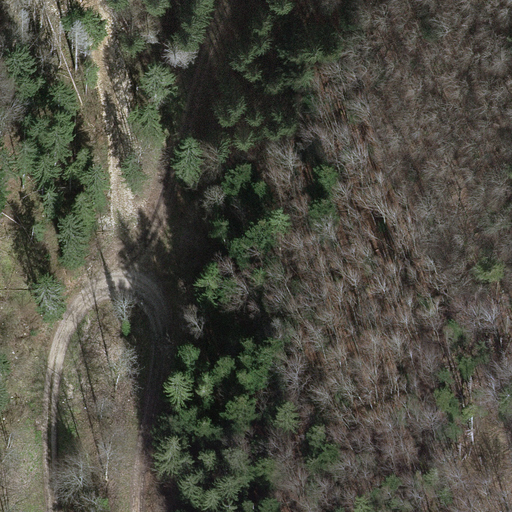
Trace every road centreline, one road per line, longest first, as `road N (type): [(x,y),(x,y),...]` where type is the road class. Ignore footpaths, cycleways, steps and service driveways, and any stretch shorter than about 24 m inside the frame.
road 1 (track): [(234,0),(131,278)]
road 2 (track): [(45,511),(46,396),(55,352),(87,292),(131,278)]
road 3 (track): [(131,278),(157,295),(161,313),(132,511)]
